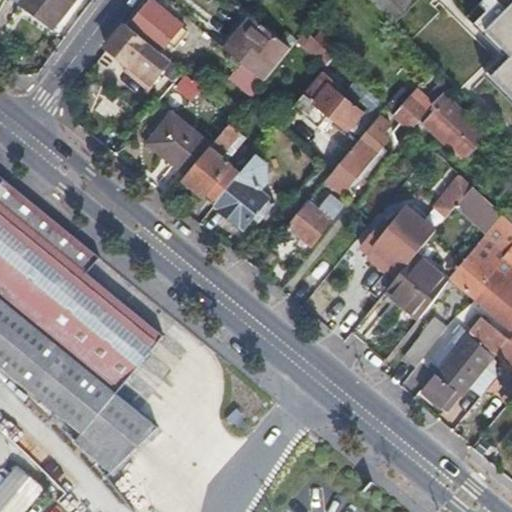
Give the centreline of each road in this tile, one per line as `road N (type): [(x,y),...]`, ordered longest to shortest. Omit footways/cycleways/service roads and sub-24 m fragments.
road 1 (primary): [(505,511),(356,380),(30,122)]
road 2 (primary): [(0,129),(465,511)]
road 3 (residential): [(120,0),(30,122)]
road 4 (unknown): [(309,384),(233,511)]
